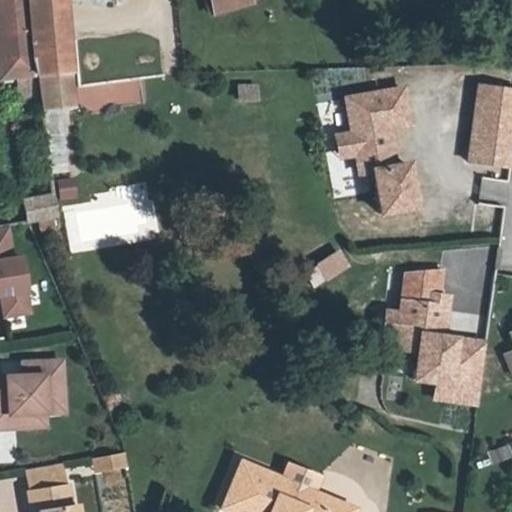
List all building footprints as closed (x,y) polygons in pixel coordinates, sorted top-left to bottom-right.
[(24,0),(0,0),(0,79),(1,90),(11,88),(10,82),(34,81),(24,0)] [(37,80),(39,96),(41,109),(70,106),(58,0),(24,0),(34,81),(37,80)] [(218,0),(203,0),(206,9),(220,6),(218,0)] [(37,80),(34,81),(10,82),(11,88),(12,98),(39,96),(37,80)] [(511,88),(480,84),(469,161),(511,168),(511,161),(511,88)] [(256,86),(239,87),(239,100),(257,100),(256,86)] [(407,128),(402,92),(344,101),(350,137),(353,157),(356,177),(369,175),(376,217),(412,211),(405,168),(392,170),(385,131),(407,128)] [(47,174),(68,173),(64,112),(43,113),(47,174)] [(353,157),(350,137),(336,139),(340,159),(353,157)] [(58,201),(74,200),(72,178),(56,179),(58,201)] [(478,197),(505,201),(508,183),(481,180),(478,197)] [(54,216),(50,185),(38,187),(39,195),(24,198),(28,222),(36,220),(49,217),(54,216)] [(49,217),(36,220),(39,230),(51,227),(49,217)] [(5,227),(0,227),(0,304),(2,316),(27,312),(18,257),(10,258),(5,227)] [(346,268),(338,253),(318,265),(319,266),(306,273),(313,286),(346,268)] [(440,294),(443,271),(404,274),(398,312),(386,310),(380,350),(420,356),(416,382),(436,385),(434,399),(476,405),(485,341),(448,336),(453,296),(440,294)] [(0,429),(6,430),(6,416),(42,414),(62,414),(60,362),(36,363),(37,377),(21,378),(0,378),(0,429)] [(21,364),(21,378),(37,377),(36,363),(21,364)] [(6,416),(6,430),(44,428),(42,414),(6,416)] [(511,459),(507,449),(499,452),(504,463),(511,459)] [(120,452),(95,456),(96,469),(122,464),(120,452)] [(240,459),(237,466),(259,475),(262,468),(240,459)] [(25,494),(60,488),(56,466),(21,471),(25,494)] [(259,475),(237,466),(219,509),(227,511),(353,511),(356,507),(317,491),(310,488),(309,491),(289,483),(291,480),(262,468),(259,475)] [(291,480),(289,483),(309,491),(310,488),(317,491),(323,478),(296,467),(291,480)] [(60,488),(25,494),(21,495),(23,511),(70,511),(70,508),(64,509),(61,488),(60,488)]
